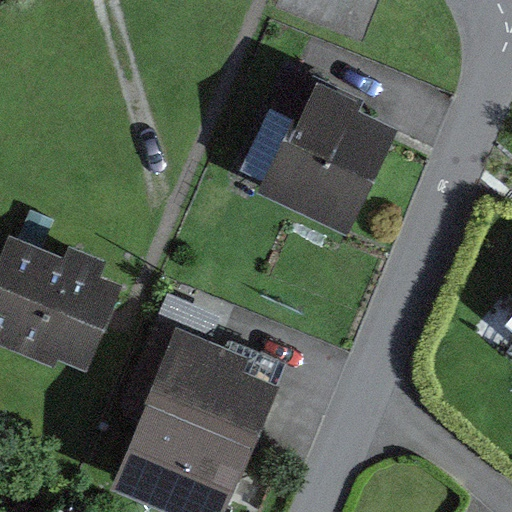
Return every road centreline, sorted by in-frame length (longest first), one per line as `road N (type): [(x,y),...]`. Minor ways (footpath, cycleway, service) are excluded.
road 1 (residential): [(369,384),(511,6)]
road 2 (residential): [(511,502),(369,384)]
road 3 (residential): [(311,511),(369,384)]
